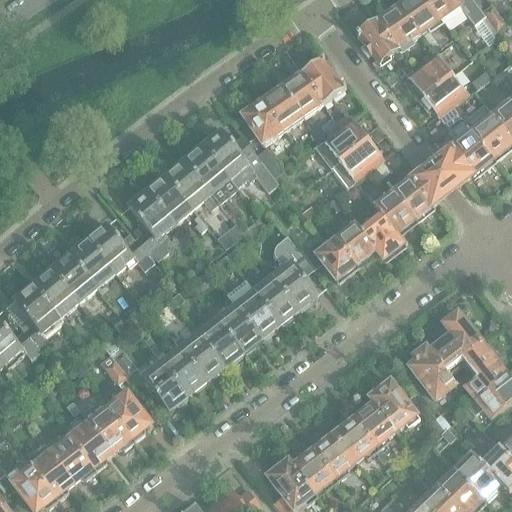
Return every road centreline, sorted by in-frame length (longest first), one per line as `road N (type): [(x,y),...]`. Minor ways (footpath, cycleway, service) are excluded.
road 1 (residential): [(134,511),(485,241)]
road 2 (residential): [(0,255),(194,94),(311,14)]
road 3 (residential): [(485,241),(311,14)]
